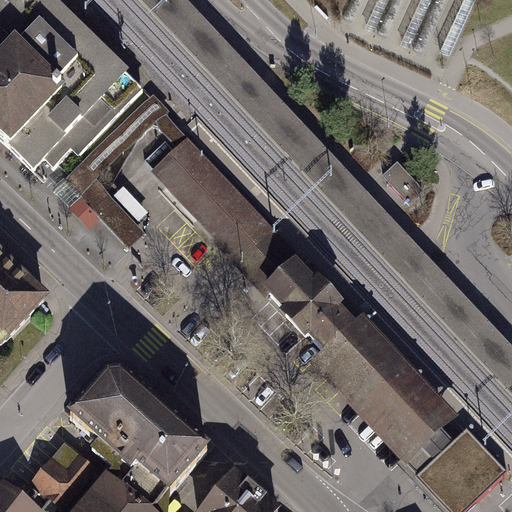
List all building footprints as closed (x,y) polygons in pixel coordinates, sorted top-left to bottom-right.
[(128,84),(40,0),(0,0),(0,140),(38,177),(128,84)] [(511,350),(182,0),(142,0),(140,2),(511,397),(511,350)] [(165,119),(168,116),(154,101),(55,194),(62,200),(70,209),(80,199),(130,252),(138,244),(145,238),(95,185),(156,128),(179,152),(184,148),(188,144),(165,119)] [(269,296),(297,270),(316,289),(318,288),(337,308),(335,310),(354,330),(353,332),(443,428),(453,419),(288,243),(203,152),(192,140),(188,144),(184,148),(179,152),(176,155),(264,248),(243,267),(219,242),(214,247),(248,282),(265,300),(269,296)] [(264,248),(176,155),(155,174),(219,242),(243,267),(264,248)] [(407,205),(420,192),(396,167),(382,181),(407,205)] [(0,353),(46,306),(0,261),(0,353)] [(326,355),(418,452),(441,431),(443,428),(353,332),(354,330),(335,310),(337,308),(318,288),(316,289),(297,270),(269,296),(288,316),(286,317),(306,338),(308,337),(326,356),(326,355)] [(448,438),(441,431),(418,452),(326,355),(326,356),(310,370),(400,465),(397,468),(405,477),(438,511),(446,511),(416,480),(429,469),(454,445),(448,438)] [(125,375),(109,375),(73,417),(135,469),(123,484),(109,473),(75,511),(154,511),(152,510),(208,445),(140,387),(125,375)] [(429,469),(416,480),(446,511),(469,511),(508,476),(467,433),(454,445),(429,469)] [(57,511),(61,511),(92,474),(62,449),(45,470),(40,466),(24,486),(57,511)] [(279,511),(280,511),(236,474),(202,511),(279,511)] [(27,511),(1,489),(0,489),(0,511),(27,511)]
